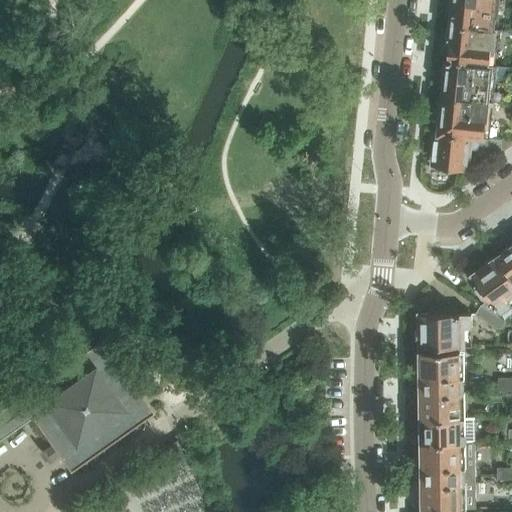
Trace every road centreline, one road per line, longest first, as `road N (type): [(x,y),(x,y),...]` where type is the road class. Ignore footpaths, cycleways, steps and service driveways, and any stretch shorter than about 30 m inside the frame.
road 1 (tertiary): [(369,511),(367,328),(387,219)]
road 2 (tertiary): [(387,219),(385,142),(399,0)]
road 3 (residential): [(387,219),(458,222),(511,185)]
